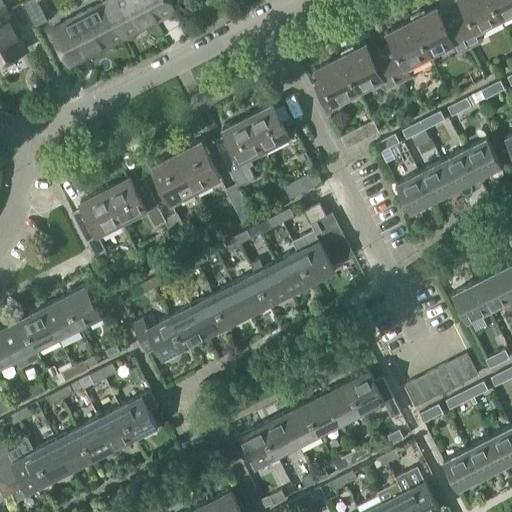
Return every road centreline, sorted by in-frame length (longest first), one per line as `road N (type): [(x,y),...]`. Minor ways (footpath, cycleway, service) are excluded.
road 1 (residential): [(429,348),(261,21)]
road 2 (unclassified): [(20,125),(68,115),(261,21)]
